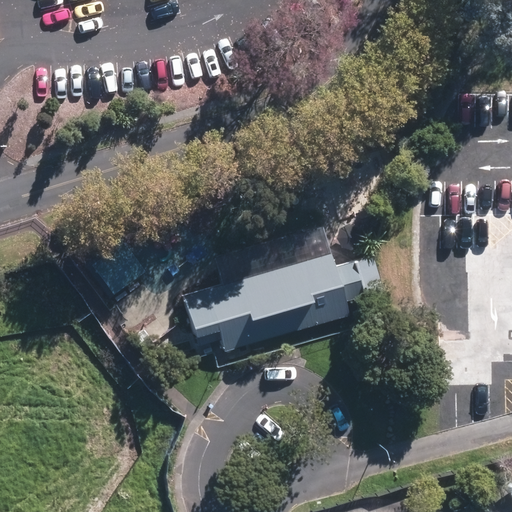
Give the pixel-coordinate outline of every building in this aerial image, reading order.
[(511,361),(511,203),(456,202),(455,243),(464,243),(462,327),(440,327),(439,386),(498,388),(499,362),(511,361)] [(220,328),(228,352),(359,309),(356,298),(396,285),(384,249),(345,262),(330,218),(227,252),(236,281),(188,296),(200,334),(220,328)] [(58,331),(46,316),(21,337),(2,316),(0,317),(0,356),(33,395),(35,464),(80,461),(79,429),(98,412),(116,397),(91,368),(95,364),(63,327),(58,331)] [(116,397),(98,412),(132,451),(182,408),(148,369),(116,397)] [(159,448),(98,465),(109,503),(169,486),(159,448)]
